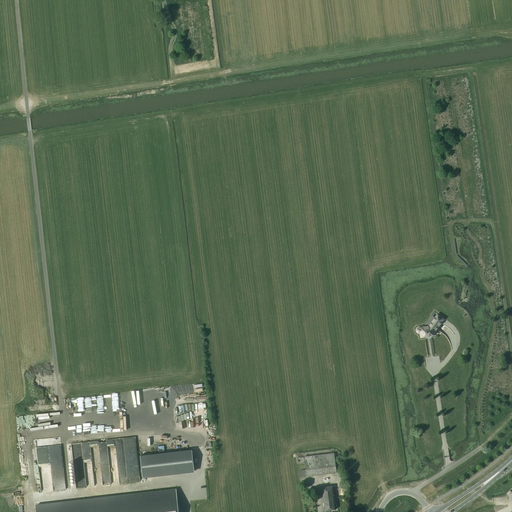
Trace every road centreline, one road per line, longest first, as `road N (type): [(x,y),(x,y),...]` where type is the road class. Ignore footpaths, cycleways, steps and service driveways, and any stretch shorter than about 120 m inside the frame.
road 1 (track): [(511,32),(175,80),(170,21),(179,4),(197,0)]
road 2 (track): [(175,80),(18,106)]
